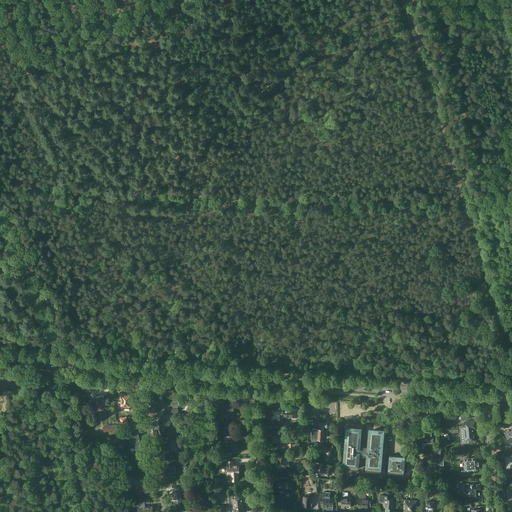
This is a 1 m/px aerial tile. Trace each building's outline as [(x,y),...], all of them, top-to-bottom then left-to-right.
[(127,395),(122,395),(122,405),(122,408),(129,409),(130,405),(131,395),(130,395),(129,395),(129,394),(128,394),(127,395)] [(94,408),(94,409),(101,408),(104,407),(105,407),(103,395),(102,395),(99,396),(96,396),(95,395),(93,395),(92,397),(91,397),(93,404),(89,404),(90,409),(94,408)] [(152,408),(152,412),(161,410),(158,396),(150,398),(152,407),(152,408)] [(228,416),(228,417),(235,417),(234,409),(235,409),(234,403),(228,404),(228,403),(224,404),(223,401),(217,401),(218,408),(222,408),(223,417),(228,416)] [(273,406),(273,410),(269,410),(269,416),(272,416),(272,414),(280,414),(280,416),(287,417),(287,415),(293,416),(293,417),(297,418),(297,409),(283,408),(283,407),(273,406)] [(169,419),(163,420),(155,422),(155,426),(156,426),(158,436),(166,434),(165,430),(166,429),(165,427),(171,426),(169,419)] [(466,428),(464,428),(462,428),(463,432),(460,432),(461,437),(465,436),(465,441),(475,440),(473,427),(475,427),(474,421),(466,422),(466,428)] [(311,440),(311,441),(322,441),(322,438),(323,437),(326,437),(327,429),(326,429),(327,427),(328,425),(327,424),(325,425),(324,425),(319,424),(318,429),(312,428),(311,438),(312,438),(312,440),(311,440)] [(356,428),(356,427),(346,426),(345,447),(345,451),(344,451),(343,468),(358,469),(359,455),(367,455),(366,470),(380,471),(382,454),(381,454),(381,450),(382,450),(384,430),(375,429),(375,430),(374,430),(373,430),(372,430),(371,431),(370,431),(370,432),(370,433),(369,433),(369,434),(368,446),(360,446),(361,433),(360,433),(360,432),(360,431),(359,430),(359,429),(358,429),(357,428),(356,428)] [(132,432),(129,432),(132,446),(135,445),(138,460),(146,458),(141,438),(140,439),(138,433),(132,434),(132,432)] [(416,441),(427,442),(432,443),(432,438),(433,433),(429,432),(429,434),(428,434),(424,434),(424,435),(417,434),(416,441)] [(273,442),(274,445),(282,445),(282,441),(285,440),(285,433),(281,434),(281,436),(273,437),(273,438),(272,438),(273,442)] [(225,443),(228,443),(231,443),(232,451),(239,450),(238,439),(235,440),(235,435),(228,436),(225,436),(224,437),(224,443),(225,443)] [(161,448),(163,457),(171,455),(168,442),(159,444),(160,448),(161,448)] [(284,446),(282,447),(283,452),(285,452),(298,450),(297,444),(294,445),(292,445),(292,444),(287,445),(287,446),(284,446)] [(324,455),(324,457),(329,459),(332,460),(335,450),(333,449),(323,446),(321,451),(325,453),(324,455)] [(390,455),(388,472),(403,473),(404,456),(390,455)] [(276,467),(276,468),(286,467),(286,464),(289,464),(289,459),(286,460),(286,457),(284,457),(284,456),(277,457),(278,459),(275,459),(276,464),(275,465),(275,467),(276,467)] [(477,470),(477,465),(478,465),(478,462),(476,462),(476,458),(464,459),(465,471),(461,471),(462,475),(474,474),(474,473),(474,471),(477,470)] [(231,480),(231,479),(238,479),(238,473),(238,471),(239,471),(239,467),(238,467),(238,465),(232,465),(232,460),(228,461),(228,468),(227,468),(227,480),(231,480)] [(165,467),(167,477),(174,475),(173,473),(177,472),(175,463),(170,464),(171,466),(165,467)] [(321,467),(319,472),(329,476),(332,466),(327,464),(326,466),(325,468),(321,467)] [(136,489),(140,488),(141,494),(153,491),(151,483),(145,484),(144,481),(135,483),(136,489)] [(291,481),(287,481),(287,482),(278,483),(278,487),(279,487),(280,494),(285,494),(284,492),(288,492),(288,487),(292,486),(291,481)] [(465,492),(472,492),(472,497),(481,496),(480,490),(480,484),(473,484),(465,484),(465,492)] [(177,500),(178,503),(182,502),(179,487),(174,488),(176,494),(170,496),(171,501),(177,500)] [(323,508),(326,508),(326,510),(333,511),(333,502),(334,501),(333,500),(334,498),(334,497),(333,497),(333,496),(332,496),(331,496),(330,496),(330,492),(324,491),(324,493),(321,493),(320,501),(323,501),(323,508)] [(346,505),(346,506),(346,507),(347,507),(347,508),(348,508),(349,508),(350,508),(350,507),(350,506),(351,499),(351,498),(350,498),(350,497),(349,497),(348,497),(348,498),(347,497),(342,497),(342,494),(339,494),(338,502),(341,502),(341,508),(344,509),(345,505),(346,505)] [(359,500),(358,506),(358,507),(359,507),(359,508),(360,508),(361,508),(362,508),(362,507),(362,506),(365,506),(364,507),(367,508),(368,504),(371,504),(371,496),(368,496),(368,498),(365,498),(365,496),(365,495),(365,494),(364,494),(363,494),(362,494),(361,494),(361,495),(361,496),(361,498),(360,498),(359,499),(359,500)] [(395,500),(387,499),(387,496),(380,495),(379,502),(383,502),(383,507),(386,507),(386,511),(394,511),(395,500)] [(234,505),(243,504),(243,501),(244,499),(244,498),(243,496),(233,497),(233,496),(229,497),(229,501),(229,504),(233,504),(234,505)] [(303,496),(303,506),(313,506),(314,497),(303,496)] [(152,511),(152,506),(145,507),(145,500),(135,501),(136,508),(139,507),(139,511),(152,511)] [(403,510),(402,511),(415,511),(417,501),(407,500),(404,500),(404,503),(403,510)] [(433,511),(434,502),(426,501),(424,511),(433,511)]
